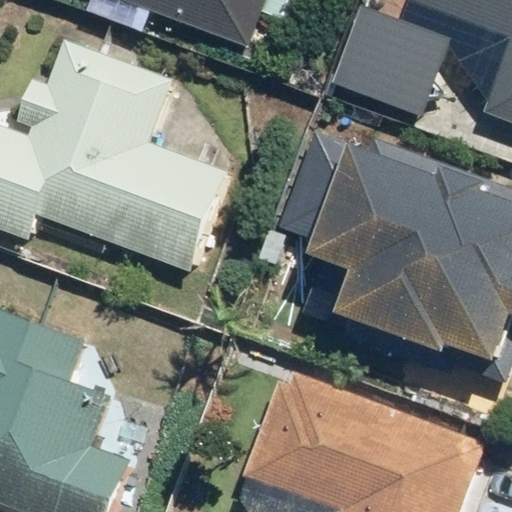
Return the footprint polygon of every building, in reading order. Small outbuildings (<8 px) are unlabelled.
[(280,0),(144,0),(262,47),(280,0)] [(511,0),(425,0),(423,6),(511,36),(511,80),(501,113),(511,116),(511,0)] [(0,119),(0,220),(50,239),(59,214),(205,274),(247,175),(163,140),(187,79),(80,39),(44,136),(0,119)] [(511,378),(511,194),(386,149),(353,237),(448,271),(421,345),(511,378)] [(9,302),(0,327),(0,495),(44,511),(125,511),(145,460),(103,444),(119,395),(83,383),(100,335),(9,302)] [(266,468),(371,507),(369,511),(464,511),(488,447),(404,417),(403,418),(299,380),(266,468)]
